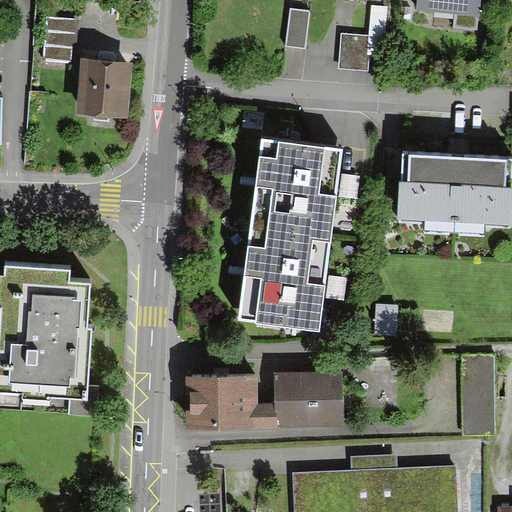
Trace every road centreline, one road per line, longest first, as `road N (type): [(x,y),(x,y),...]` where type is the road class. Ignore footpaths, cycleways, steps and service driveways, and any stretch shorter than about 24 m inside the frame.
road 1 (residential): [(496,108),(168,82)]
road 2 (tertiary): [(142,511),(159,200)]
road 3 (residential): [(0,198),(159,200)]
